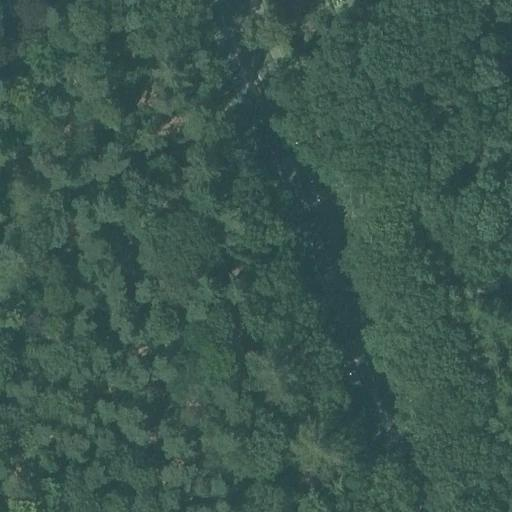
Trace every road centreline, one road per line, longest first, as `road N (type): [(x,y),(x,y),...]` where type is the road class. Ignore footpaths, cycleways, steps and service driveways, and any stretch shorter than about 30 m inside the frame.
road 1 (primary): [(422,511),(308,210)]
road 2 (primary): [(308,210),(222,0)]
road 3 (unclassified): [(511,257),(359,201),(308,210)]
